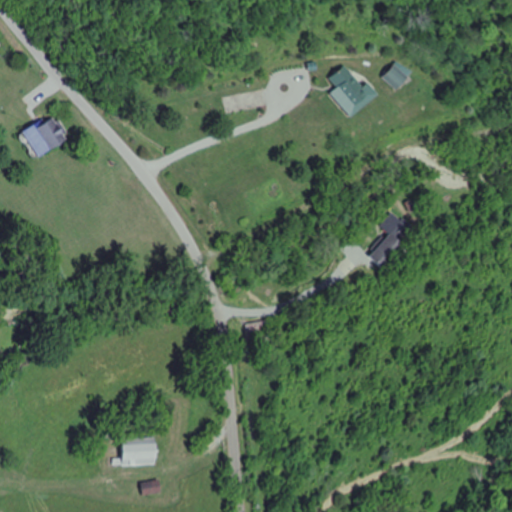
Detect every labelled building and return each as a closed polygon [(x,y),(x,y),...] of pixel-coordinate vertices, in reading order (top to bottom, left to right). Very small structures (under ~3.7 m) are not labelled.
[(332,82),(339,90),(333,95),(352,118),(376,97),(349,67),(332,82)] [(401,90),(411,81),(398,68),(389,77),(401,90)] [(26,137),(42,161),(74,139),(58,115),(26,137)] [(390,236),(371,258),(386,271),(411,243),(400,233),(407,226),(392,213),(380,227),(390,236)] [(277,338),(274,320),(247,324),(250,342),(277,338)] [(124,466),(158,466),(158,437),(124,437),(124,466)] [(162,495),(162,482),(143,483),(144,496),(162,495)]
